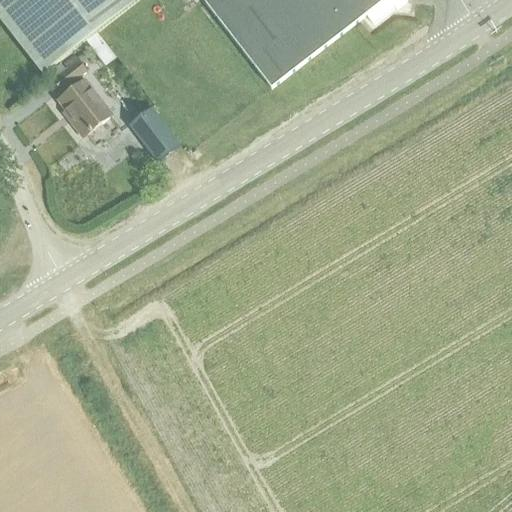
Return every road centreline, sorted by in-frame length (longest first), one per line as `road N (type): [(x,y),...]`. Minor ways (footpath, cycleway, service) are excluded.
road 1 (tertiary): [(60,283),(474,24)]
road 2 (track): [(72,310),(181,511)]
road 3 (unclassified): [(60,283),(0,146)]
